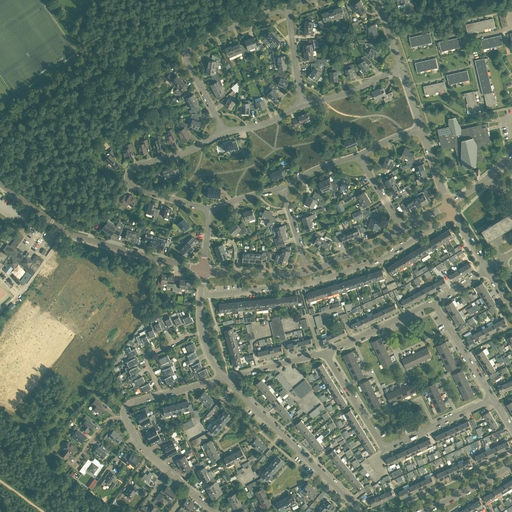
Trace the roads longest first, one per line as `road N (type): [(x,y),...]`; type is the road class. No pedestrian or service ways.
road 1 (residential): [(200,295),(310,282),(381,259),(453,216)]
road 2 (residential): [(492,398),(383,448),(326,352)]
road 3 (residential): [(0,183),(74,236),(203,271)]
road 4 (residential): [(210,208),(136,189),(127,176),(223,133)]
road 5 (residential): [(359,511),(225,378)]
road 6 (residential): [(223,133),(185,56),(231,27)]
road 7 (residential): [(124,417),(143,450),(214,511)]
